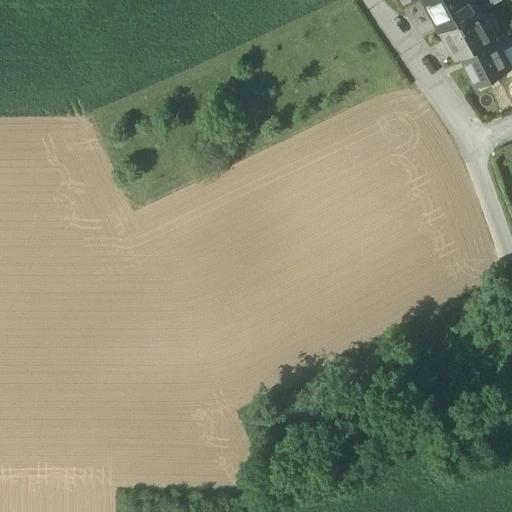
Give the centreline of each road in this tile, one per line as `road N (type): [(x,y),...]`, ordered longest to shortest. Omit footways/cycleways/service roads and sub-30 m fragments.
road 1 (residential): [(469,142),(378,0)]
road 2 (residential): [(511,258),(469,142)]
